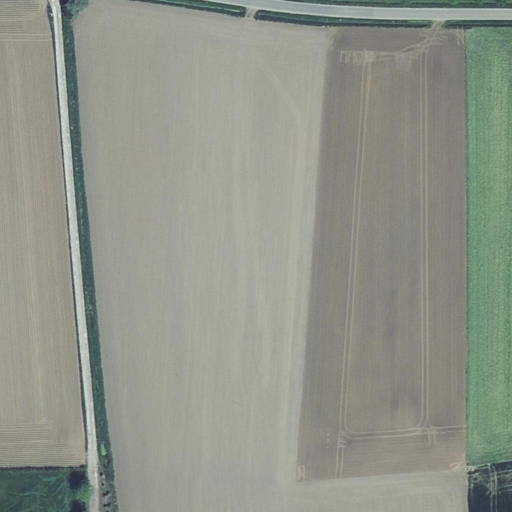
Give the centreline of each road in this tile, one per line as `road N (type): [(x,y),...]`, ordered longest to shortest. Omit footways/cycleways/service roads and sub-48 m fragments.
road 1 (track): [(56,0),(93,511)]
road 2 (unclassified): [(511,14),(246,0)]
